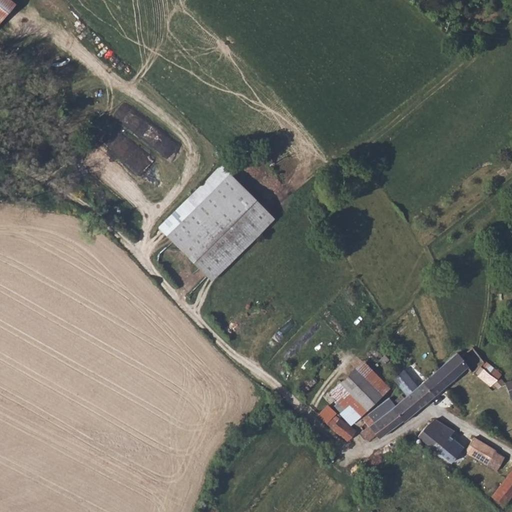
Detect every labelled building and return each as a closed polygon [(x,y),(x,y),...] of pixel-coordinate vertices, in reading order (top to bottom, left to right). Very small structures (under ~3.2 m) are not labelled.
[(11,0),(0,0),(0,27),(18,5),(11,0)] [(224,167),(161,228),(207,276),(270,214),(224,167)] [(446,388),(447,387),(473,366),(477,371),(479,370),(483,374),(482,375),(495,385),(500,382),(503,387),(511,382),(505,374),(502,378),(487,366),(490,362),(483,353),(478,346),(466,354),(462,350),(460,352),(443,365),(434,372),(446,388)] [(487,366),(502,378),(505,374),(507,372),(492,360),(490,362),(487,366)] [(351,402),(358,409),(363,413),(384,393),(378,387),(386,380),(374,368),(366,376),(346,396),(351,402)] [(423,407),(446,388),(434,372),(424,380),(413,389),(409,392),(423,407)] [(407,381),(413,389),(424,380),(419,373),(407,381)] [(386,380),(378,387),(384,393),(392,386),(386,380)] [(394,426),(407,417),(409,418),(423,407),(409,392),(399,400),(394,393),(367,414),(372,421),(365,427),(373,436),(380,431),(383,435),(394,426)] [(343,410),(344,409),(351,402),(346,396),(337,404),(343,410)] [(455,414),(458,411),(460,413),(466,409),(457,399),(448,408),(455,414)] [(354,422),(363,413),(358,409),(351,402),(344,409),(343,410),(354,422)] [(331,422),(339,414),(327,406),(320,416),(324,418),(331,422)] [(335,427),(342,417),(339,414),(331,422),(330,423),(335,427)] [(337,428),(351,438),(357,428),(354,425),(352,424),(342,417),(335,427),(337,428)] [(453,435),(443,451),(457,463),(468,445),(459,439),(462,437),(463,434),(462,433),(460,431),(461,429),(443,417),(439,417),(435,418),(432,421),(453,435)] [(443,451),(453,435),(432,421),(431,422),(422,433),(443,451)] [(468,449),(499,469),(507,456),(499,451),(499,450),(478,435),(470,447),(468,449)] [(506,504),(511,495),(511,469),(494,494),(506,504)]
